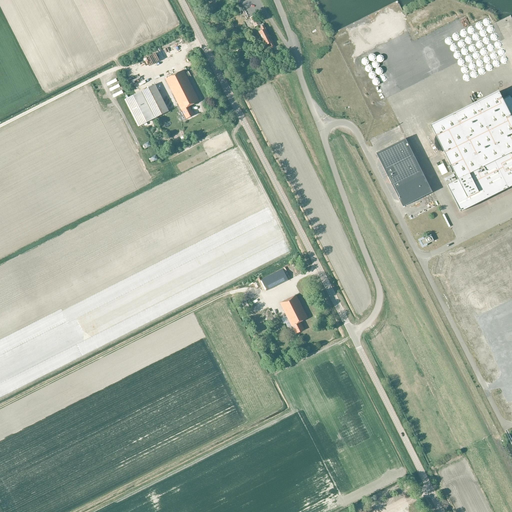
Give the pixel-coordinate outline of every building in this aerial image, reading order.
[(260,24),(258,21),(255,15),(250,18),(254,27),(260,24)] [(262,39),(269,35),(263,25),(263,24),(260,25),(262,30),(259,32),(260,34),(258,35),(260,39),(262,38),(262,39)] [(269,35),(262,39),(265,45),(269,43),(271,47),(274,46),(269,35)] [(278,54),(279,56),(283,54),(278,46),(274,48),(276,54),(278,53),(278,54)] [(192,111),(189,106),(199,101),(184,70),(165,79),(181,111),(182,110),(187,119),(194,115),(192,111)] [(144,126),(146,125),(146,123),(169,111),(155,84),(124,100),(138,127),(143,124),(144,126)] [(511,99),(505,91),(506,92),(502,94),(501,94),(504,99),(503,99),(499,92),(431,126),(457,179),(447,185),(460,212),(511,186),(511,99)] [(432,192),(412,152),(405,138),(376,153),(403,207),(432,192)] [(431,235),(420,240),(423,246),(434,241),(431,235)] [(262,279),(267,291),(288,280),(283,269),(262,279)] [(292,326),(296,334),(304,330),(300,322),(307,318),(296,295),(280,304),(291,326),(292,326)] [(244,301),(248,310),(252,308),(248,299),(244,301)]
